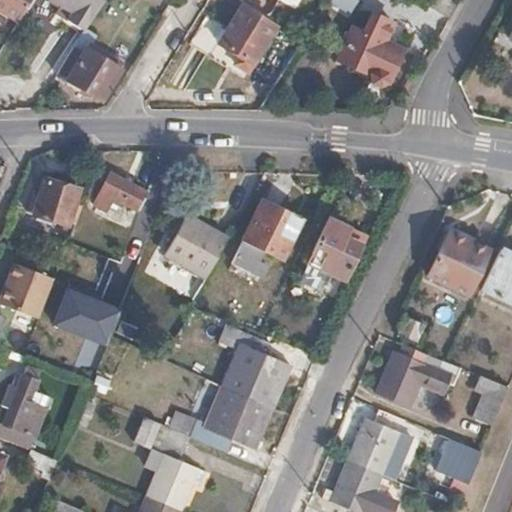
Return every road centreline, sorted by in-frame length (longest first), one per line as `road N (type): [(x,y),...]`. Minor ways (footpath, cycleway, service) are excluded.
road 1 (unclassified): [(441,145),(286,511)]
road 2 (secondary): [(110,129),(428,144)]
road 3 (residential): [(428,144),(439,81),(484,0)]
road 4 (residential): [(110,129),(192,0)]
